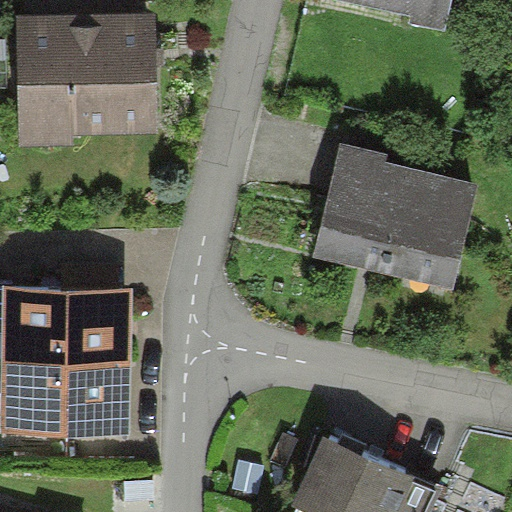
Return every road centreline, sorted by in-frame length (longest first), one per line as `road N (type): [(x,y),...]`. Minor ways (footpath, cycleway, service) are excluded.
road 1 (residential): [(186,341),(251,0)]
road 2 (residential): [(511,401),(186,341)]
road 3 (residential): [(182,511),(186,341)]
